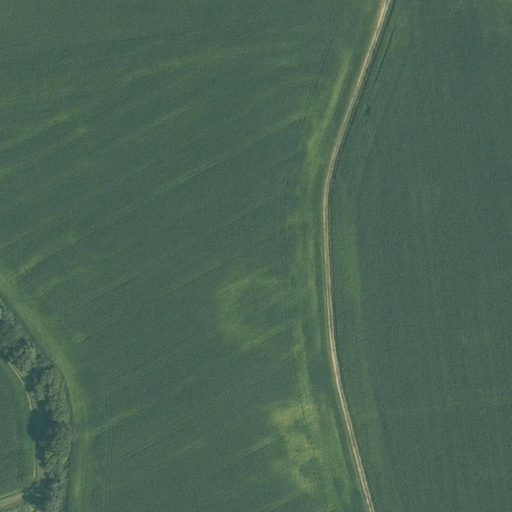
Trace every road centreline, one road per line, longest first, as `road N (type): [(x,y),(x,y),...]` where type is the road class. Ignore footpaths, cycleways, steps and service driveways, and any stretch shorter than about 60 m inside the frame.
road 1 (track): [(387,0),(325,207),(334,364),(373,511)]
road 2 (track): [(0,504),(44,488),(40,396),(0,339)]
